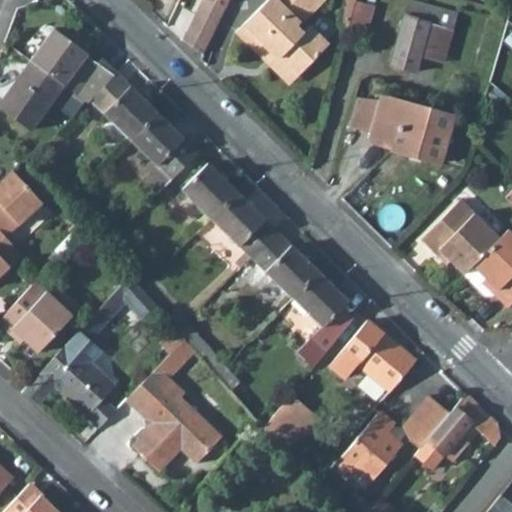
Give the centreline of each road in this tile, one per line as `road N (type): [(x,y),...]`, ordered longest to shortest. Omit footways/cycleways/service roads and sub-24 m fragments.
road 1 (residential): [(497,387),(93,0)]
road 2 (residential): [(127,511),(0,396)]
